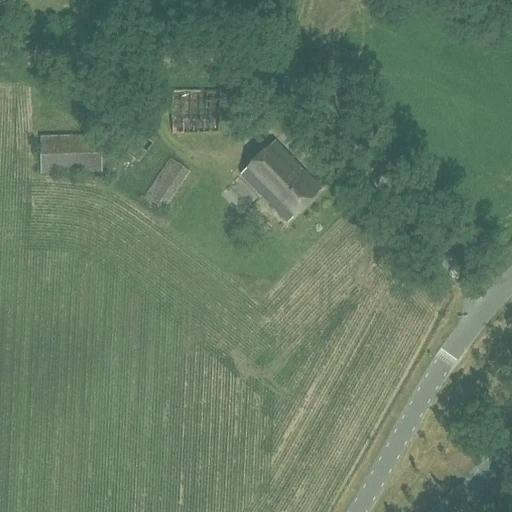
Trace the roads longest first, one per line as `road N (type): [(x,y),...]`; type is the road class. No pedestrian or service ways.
road 1 (unclassified): [(486,309),(316,102),(269,66),(218,55),(0,55)]
road 2 (unclassified): [(357,511),(430,383),(486,309)]
